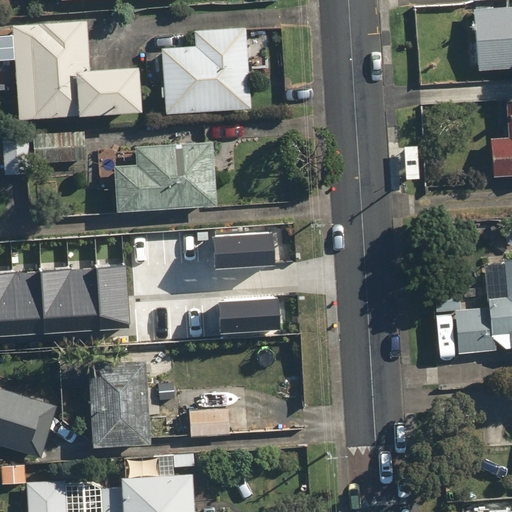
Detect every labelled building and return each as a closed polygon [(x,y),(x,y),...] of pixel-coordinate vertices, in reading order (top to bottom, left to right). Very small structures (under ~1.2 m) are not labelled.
[(511,7),(465,8),(465,73),(511,72),(511,7)] [(94,17),(16,21),(21,118),(151,111),(149,62),(96,64),(94,17)] [(201,43),(167,44),(170,111),(256,108),(253,23),(200,25),(201,43)] [(69,140),(69,131),(36,131),(36,160),(90,161),(90,140),(69,140)] [(34,171),(34,134),(4,134),(4,171),(34,171)] [(511,169),(511,136),(495,137),(496,170),(511,169)] [(142,149),(102,149),(102,187),(122,187),(122,209),(221,208),(221,160),(214,160),(214,150),(207,150),(207,140),(142,140),(142,149)] [(211,238),(213,269),(274,265),(272,234),(211,238)] [(511,262),(489,262),(490,307),(460,308),(461,348),(511,346),(511,255),(511,256),(511,262)] [(0,275),(0,333),(128,324),(124,267),(0,275)] [(216,302),(218,332),(278,328),(276,298),(216,302)] [(153,350),(94,353),(98,443),(158,440),(153,350)] [(0,382),(0,440),(42,453),(58,400),(0,382)] [(232,406),(193,407),(194,433),(233,431),(232,406)] [(127,458),(129,511),(199,511),(197,455),(127,458)] [(30,461),(4,460),(3,481),(29,482),(30,461)] [(120,511),(121,477),(32,478),(32,511),(120,511)]
